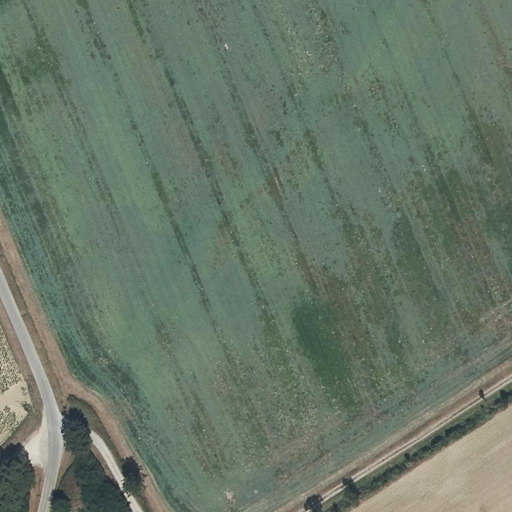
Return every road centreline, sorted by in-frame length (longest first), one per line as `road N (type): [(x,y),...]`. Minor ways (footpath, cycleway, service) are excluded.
road 1 (track): [(299,511),(511,374)]
road 2 (unclassified): [(43,511),(52,421),(0,276)]
road 3 (track): [(52,430),(98,439),(140,511)]
